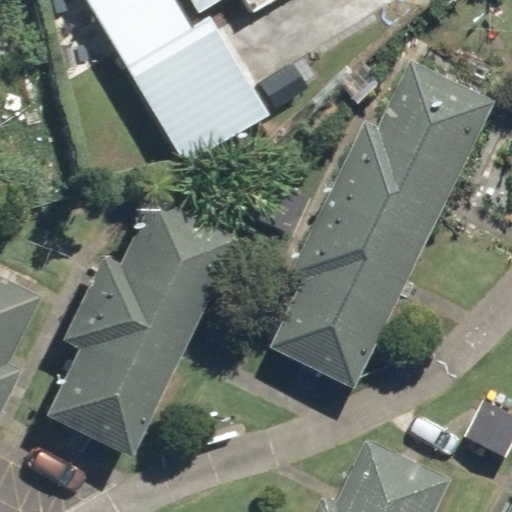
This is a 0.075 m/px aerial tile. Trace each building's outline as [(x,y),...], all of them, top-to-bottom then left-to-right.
[(186,23),(172,0),(85,0),(181,163),(267,113),(208,11),(186,23)] [(185,0),(193,13),(215,0),(185,0)] [(368,382),(498,96),(411,57),(381,123),(366,117),(300,264),(315,270),(282,343),(368,382)] [(288,234),(307,196),(266,175),(247,213),(288,234)] [(41,415),(132,458),(238,236),(158,198),(125,268),(98,255),(57,340),(74,348),(41,415)] [(39,285),(0,266),(0,404),(19,364),(5,357),(39,285)] [(511,455),(511,405),(492,395),(469,438),(510,460),(511,455)] [(438,511),(458,472),(374,432),(336,511),(438,511)]
